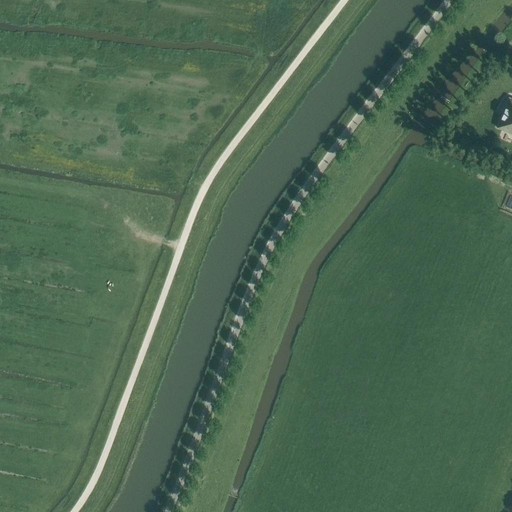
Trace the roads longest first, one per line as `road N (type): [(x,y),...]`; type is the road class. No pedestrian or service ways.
road 1 (unclassified): [(171,511),(266,258),(297,205),(453,0)]
road 2 (track): [(74,511),(99,470),(211,176),(346,0)]
